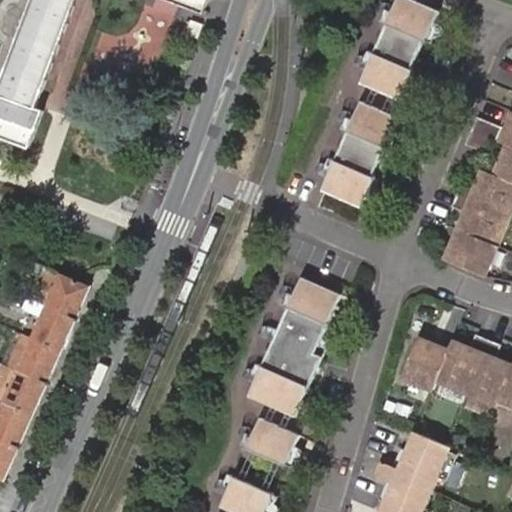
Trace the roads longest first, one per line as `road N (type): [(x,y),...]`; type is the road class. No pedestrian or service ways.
road 1 (residential): [(46,511),(191,179)]
road 2 (residential): [(397,260),(502,5)]
road 3 (residential): [(331,511),(397,260)]
road 4 (residential): [(191,179),(269,0)]
road 5 (residential): [(242,0),(191,179)]
road 6 (residential): [(397,260),(284,213)]
road 7 (residential): [(511,303),(397,260)]
